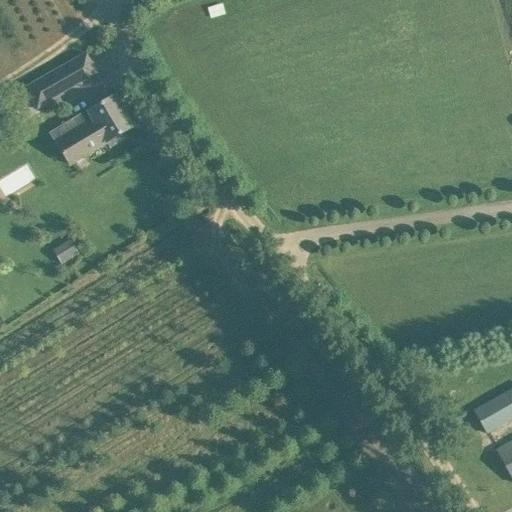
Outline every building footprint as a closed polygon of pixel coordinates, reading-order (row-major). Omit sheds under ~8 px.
[(64,93),(63,91),(94,72),(83,54),(25,87),(37,108),(64,93)] [(114,95),(97,106),(78,117),(83,125),(56,141),(71,164),(107,142),(110,147),(123,139),(120,134),(133,126),(114,95)] [(55,225),(49,217),(43,221),(49,230),(55,225)] [(57,251),(64,262),(80,252),(73,240),(57,251)] [(486,433),(503,423),(511,417),(511,389),(491,402),(474,411),(486,433)] [(511,442),(496,451),(511,478),(511,442)]
